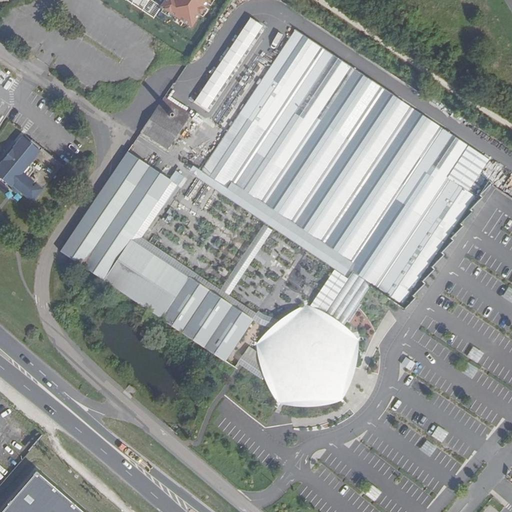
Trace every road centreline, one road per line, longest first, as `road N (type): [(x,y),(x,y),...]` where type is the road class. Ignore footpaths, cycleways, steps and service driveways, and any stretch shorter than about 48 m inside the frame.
road 1 (primary): [(204,511),(0,343)]
road 2 (primary): [(0,367),(173,511)]
